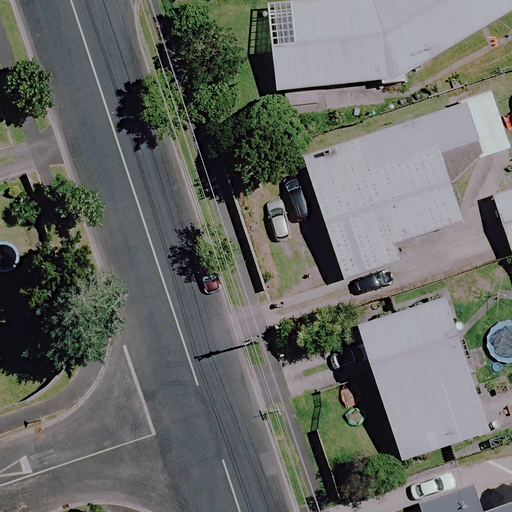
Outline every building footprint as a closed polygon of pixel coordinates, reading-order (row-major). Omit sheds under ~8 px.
[(403,88),(402,83),(511,17),(511,0),(364,0),(267,10),(276,97),(380,86),(380,91),(403,88)] [(511,155),(511,150),(492,95),(302,162),(345,284),(399,265),(394,248),(460,225),(444,179),(511,155)] [(511,193),(492,199),(511,259),(511,193)] [(487,434),(444,303),(358,332),(401,462),(487,434)] [(511,511),(511,507),(498,511),(478,511),(472,490),(418,508),(419,511),(511,511)]
